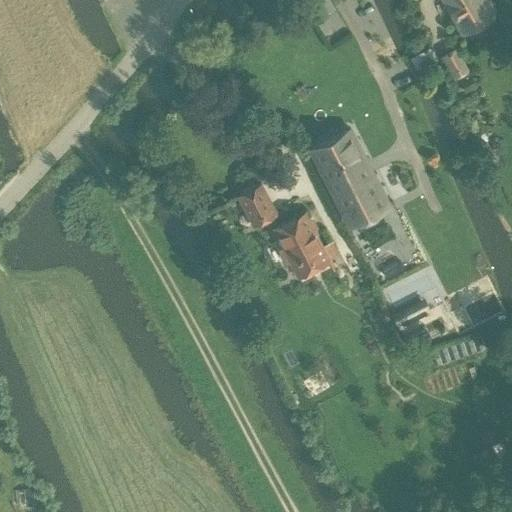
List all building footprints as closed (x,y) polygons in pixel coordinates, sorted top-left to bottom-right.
[(442,0),(461,33),(497,13),(488,0),(442,0)] [(467,70),(456,48),(441,56),(454,78),(467,70)] [(309,149),(348,228),(390,205),(351,130),(309,149)] [(237,194),(253,225),(276,213),(260,182),(237,194)] [(289,260),(297,275),(329,258),(304,210),(272,227),(282,246),(278,248),(285,262),(289,260)] [(505,312),(494,290),(475,299),(448,313),(459,335),(505,312)] [(511,432),(492,443),(499,456),(511,448),(511,432)]
